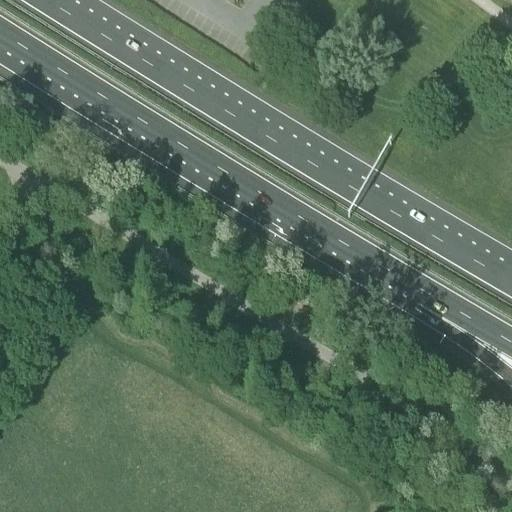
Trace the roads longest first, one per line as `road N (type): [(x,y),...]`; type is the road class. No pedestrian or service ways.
road 1 (unclassified): [(511,483),(456,432),(0,157)]
road 2 (trunk): [(511,283),(44,0)]
road 3 (trunk): [(0,34),(419,291)]
road 4 (trunk): [(419,291),(462,344),(511,386)]
